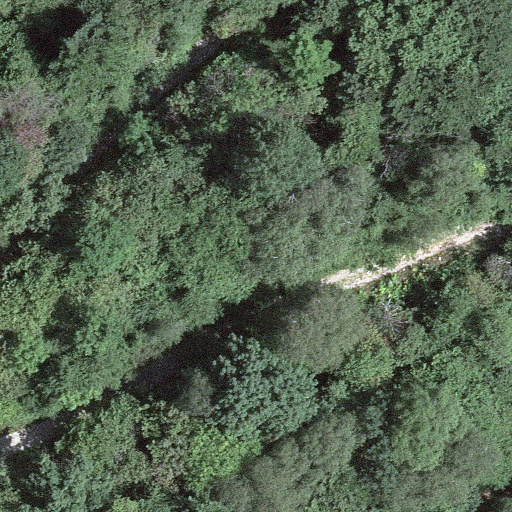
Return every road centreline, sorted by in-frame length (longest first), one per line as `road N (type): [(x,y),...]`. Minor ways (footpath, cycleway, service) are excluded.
road 1 (track): [(0,448),(251,312),(511,211)]
road 2 (track): [(260,0),(160,72),(0,242)]
